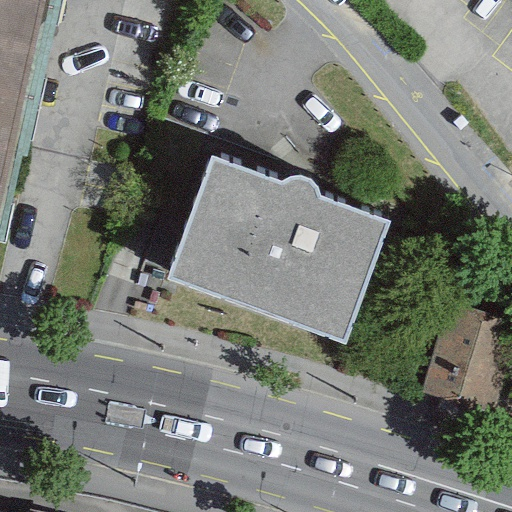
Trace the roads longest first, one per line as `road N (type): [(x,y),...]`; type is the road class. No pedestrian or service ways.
road 1 (tertiary): [(472,511),(274,450),(0,387)]
road 2 (residential): [(323,0),(511,222)]
